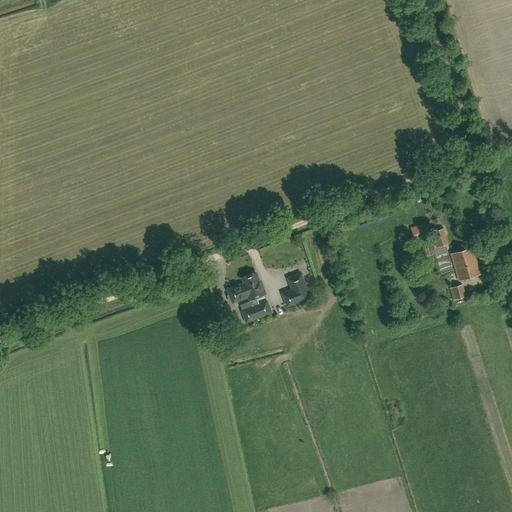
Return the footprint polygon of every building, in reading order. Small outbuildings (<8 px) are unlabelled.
[(427,233),(424,223),(412,227),(414,236),(427,233)] [(444,227),(433,231),(437,246),(449,243),(444,227)] [(473,247),(452,253),(459,279),(481,273),(473,247)] [(442,269),(454,267),(452,257),(440,259),(442,269)] [(279,291),(285,306),(309,296),(300,271),(285,277),(289,287),(279,291)] [(242,310),(247,321),(265,314),(260,303),(259,303),(256,297),(266,293),(262,285),(261,285),(256,272),(254,273),(252,272),(248,274),(247,276),(243,277),(245,282),(228,289),(230,294),(227,295),(230,303),(233,301),(233,302),(248,296),(250,299),(253,306),(242,310)] [(453,300),(466,296),(463,284),(450,288),(453,300)] [(260,303),(265,314),(271,312),(267,300),(260,303)] [(248,334),(249,343),(256,342),(255,333),(248,334)]
